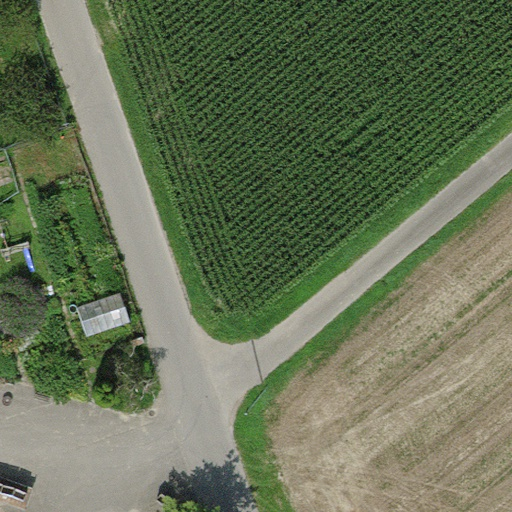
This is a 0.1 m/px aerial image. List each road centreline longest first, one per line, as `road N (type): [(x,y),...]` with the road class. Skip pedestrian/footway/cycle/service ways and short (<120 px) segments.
road 1 (unclassified): [(202,413),(62,0)]
road 2 (unclassified): [(202,413),(511,156)]
